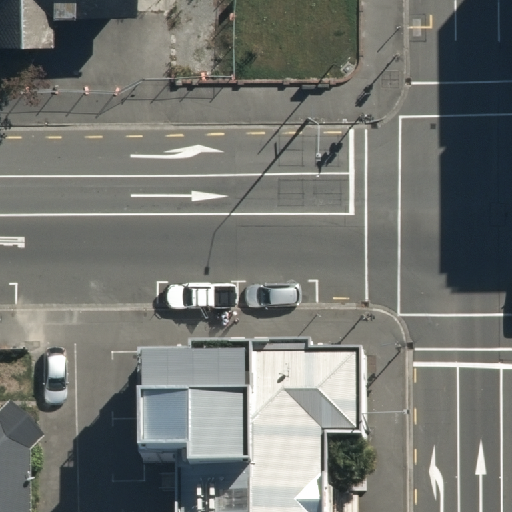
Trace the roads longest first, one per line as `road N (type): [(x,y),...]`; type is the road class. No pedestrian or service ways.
road 1 (tertiary): [(0,216),(499,210)]
road 2 (secondary): [(500,511),(499,210)]
road 3 (secondary): [(499,210),(498,0)]
